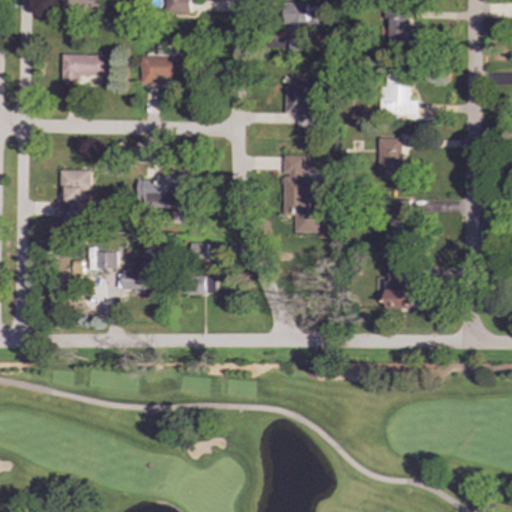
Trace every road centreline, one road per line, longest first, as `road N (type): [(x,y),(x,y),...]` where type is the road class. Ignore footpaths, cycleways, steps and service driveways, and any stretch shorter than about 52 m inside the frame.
road 1 (residential): [(511,345),(0,343)]
road 2 (residential): [(285,342),(254,261),(239,189),(238,0)]
road 3 (residential): [(470,345),(474,0)]
road 4 (residential): [(18,343),(23,0)]
road 5 (residential): [(235,132),(0,128)]
